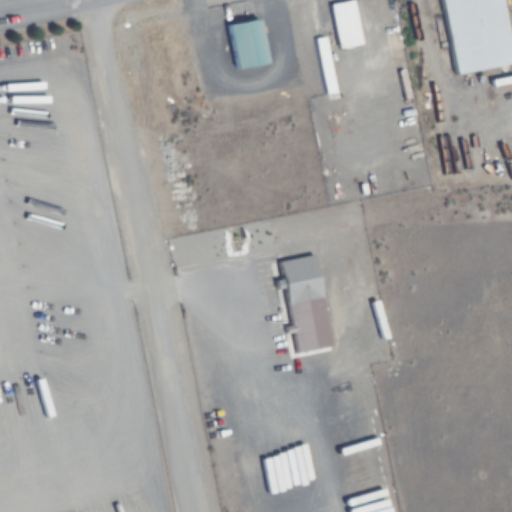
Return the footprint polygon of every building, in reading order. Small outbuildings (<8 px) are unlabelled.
[(350,0),(326,4),(333,49),(357,45),(350,0)] [(496,0),(434,0),(444,56),(446,56),(449,75),(508,66),(496,0)] [(230,70),(262,64),(254,18),(221,25),(230,70)] [(321,95),(331,93),(321,37),(312,38),(321,95)] [(319,302),(312,256),(275,262),(282,308),(319,302)] [(366,314),(364,300),(328,306),(331,321),(366,314)]
